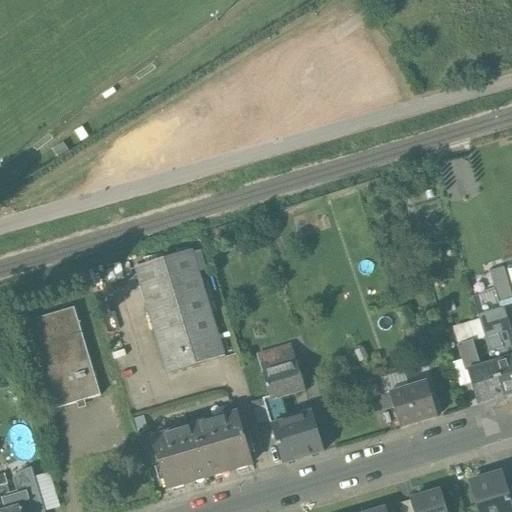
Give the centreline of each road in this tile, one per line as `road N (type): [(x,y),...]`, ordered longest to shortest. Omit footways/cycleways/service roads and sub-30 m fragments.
road 1 (unclassified): [(0,228),(477,90)]
road 2 (residential): [(231,511),(511,424)]
